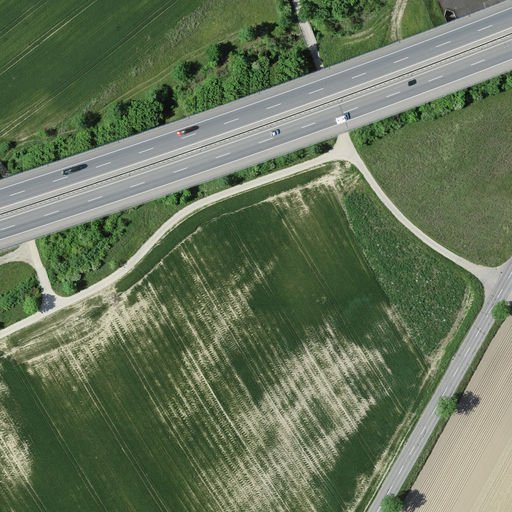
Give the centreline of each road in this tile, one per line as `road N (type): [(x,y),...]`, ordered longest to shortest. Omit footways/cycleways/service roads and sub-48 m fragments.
road 1 (motorway): [(511,17),(0,198)]
road 2 (motorway): [(0,229),(511,49)]
road 3 (track): [(351,148),(192,206),(118,274),(0,334)]
road 4 (track): [(296,0),(340,125),(384,199),(419,234),(511,290)]
road 5 (tertiary): [(377,511),(511,272)]
road 6 (track): [(52,308),(0,167)]
